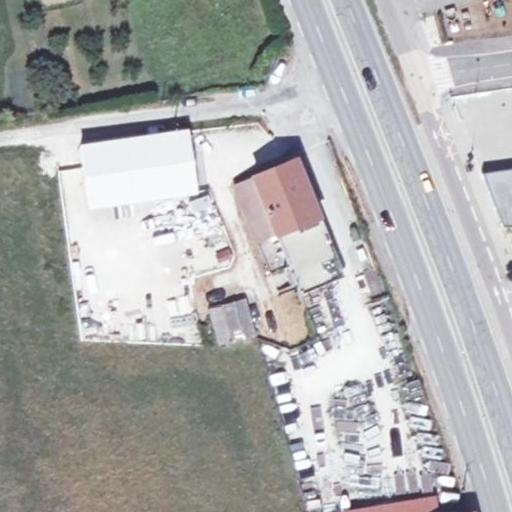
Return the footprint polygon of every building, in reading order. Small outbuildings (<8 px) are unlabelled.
[(191,189),(185,125),(81,140),(88,202),(191,189)] [(254,237),(273,230),(296,291),(333,279),(289,162),(233,183),(254,237)] [(511,173),(482,178),(504,233),(511,232),(511,173)] [(221,300),(196,307),(200,320),(209,319),(214,342),(255,331),(243,295),(222,301),(221,300)] [(439,511),(460,511),(460,494),(440,494),(439,511)] [(340,511),(430,511),(426,498),(340,511)]
